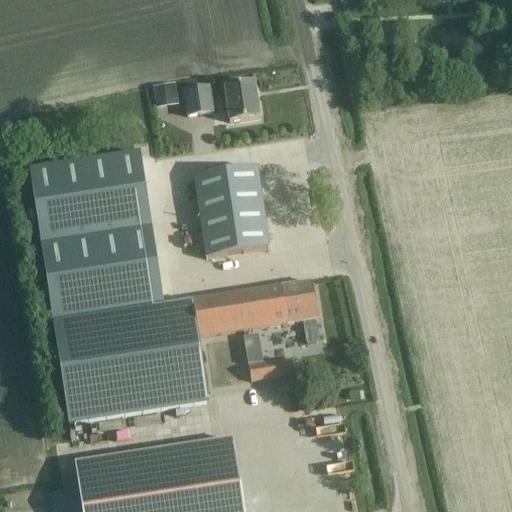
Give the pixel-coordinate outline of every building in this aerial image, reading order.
[(316,5),(317,16),(333,16),(333,5),(316,5)] [(175,85),(153,88),(156,105),(178,101),(175,85)] [(224,91),(195,96),(184,98),(187,119),(213,115),(212,111),(226,109),(229,125),(259,120),(254,86),(224,91)] [(317,322),(311,284),(192,305),(161,309),(137,157),(28,175),(52,327),(68,429),(207,407),(197,342),(317,322)] [(256,174),(192,183),(204,264),(268,255),(256,174)] [(250,384),(294,376),(291,360),(247,368),(250,384)] [(288,383),(275,385),(277,396),(289,393),(288,383)] [(74,468),(81,511),(243,511),(232,444),(74,468)]
